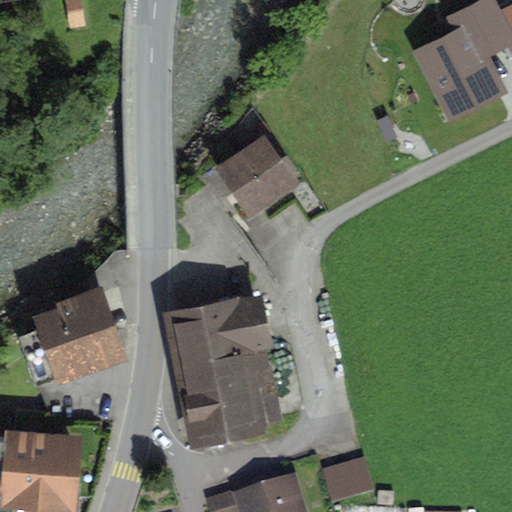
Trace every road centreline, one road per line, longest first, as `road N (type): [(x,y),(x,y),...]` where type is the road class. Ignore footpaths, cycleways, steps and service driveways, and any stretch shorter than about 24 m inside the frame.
road 1 (residential): [(179,462),(241,466),(303,435),(297,274),(327,227),(511,129)]
road 2 (tertiary): [(157,0),(155,250),(137,425)]
